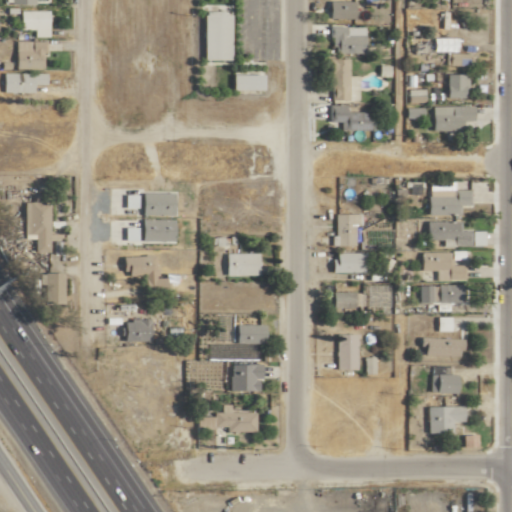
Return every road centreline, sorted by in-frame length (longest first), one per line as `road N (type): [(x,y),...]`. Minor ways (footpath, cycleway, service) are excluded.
road 1 (tertiary): [(508,0),(507,511)]
road 2 (residential): [(293,464),(292,0)]
road 3 (residential): [(182,466),(511,466)]
road 4 (residential): [(85,0),(86,324)]
road 5 (motorway): [(132,511),(0,318)]
road 6 (motorway): [(0,395),(78,511)]
